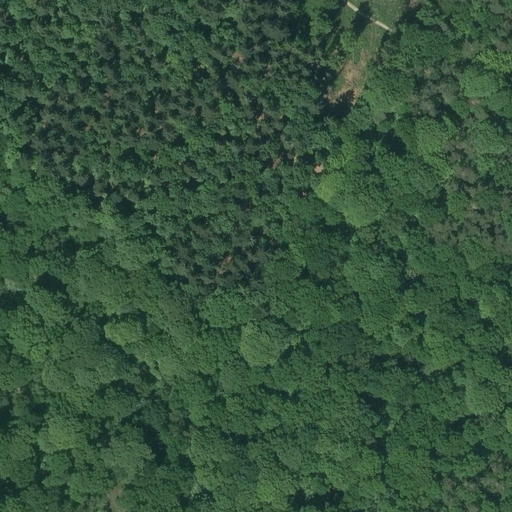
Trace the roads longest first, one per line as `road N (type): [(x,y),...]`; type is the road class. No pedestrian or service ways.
road 1 (unknown): [(511,122),(344,0)]
road 2 (track): [(511,397),(425,461),(382,511)]
